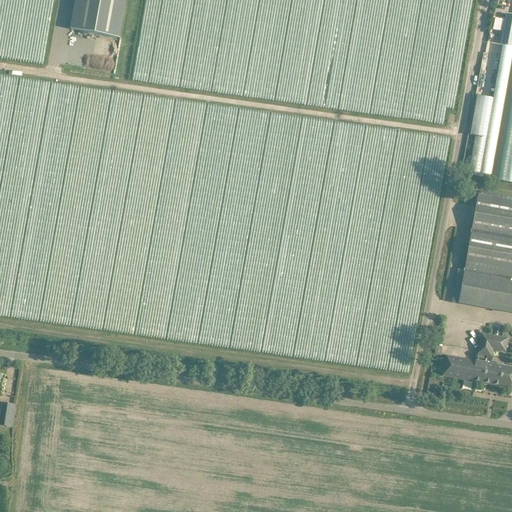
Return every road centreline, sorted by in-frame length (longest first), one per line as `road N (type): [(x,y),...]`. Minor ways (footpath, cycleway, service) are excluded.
road 1 (unclassified): [(407,410),(486,0)]
road 2 (unclassified): [(407,410),(0,351)]
